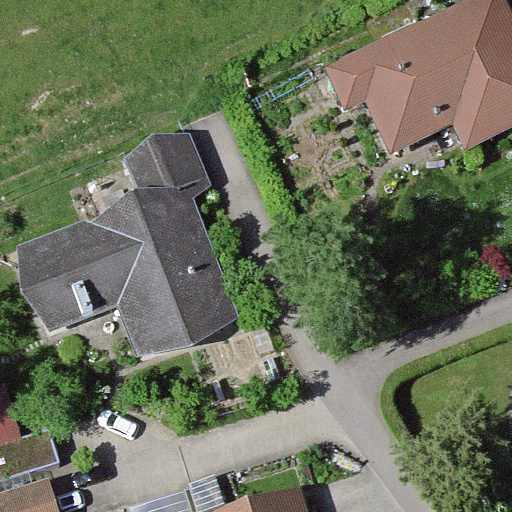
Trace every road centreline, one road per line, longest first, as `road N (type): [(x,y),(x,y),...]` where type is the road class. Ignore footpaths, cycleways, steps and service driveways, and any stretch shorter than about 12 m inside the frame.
road 1 (unknown): [(335,384),(41,511)]
road 2 (residential): [(213,120),(260,248),(335,384)]
road 3 (residential): [(335,384),(511,308)]
road 4 (residential): [(335,384),(428,511)]
